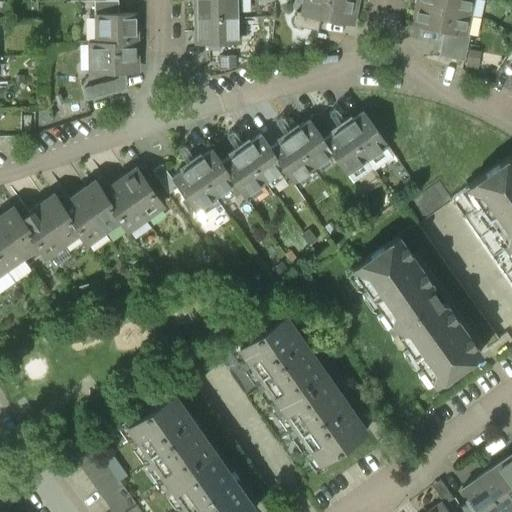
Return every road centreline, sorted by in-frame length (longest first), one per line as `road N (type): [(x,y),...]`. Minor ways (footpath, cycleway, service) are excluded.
road 1 (residential): [(169,108),(260,81),(375,66)]
road 2 (residential): [(356,511),(511,402)]
road 3 (residential): [(0,162),(169,108)]
road 4 (residential): [(375,66),(430,77),(511,114)]
